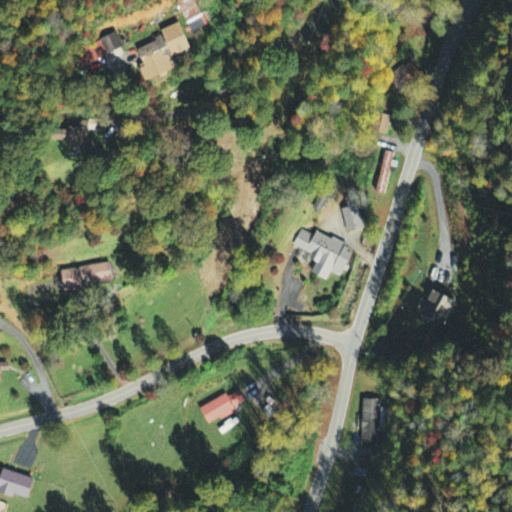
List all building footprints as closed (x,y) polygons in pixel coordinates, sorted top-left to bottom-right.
[(162,32),(165,39),(139,50),(146,67),(141,68),(148,85),(177,72),(172,61),(193,52),(181,24),(162,32)] [(110,56),(125,49),(118,33),(102,41),(110,56)] [(88,145),(88,122),(80,122),(80,131),(58,131),(58,145),(88,145)] [(365,231),(357,200),(348,203),(349,209),(342,211),(348,235),(365,231)] [(293,249),(319,260),(313,275),(329,281),(331,274),(344,279),(356,250),(316,234),(315,237),(300,231),(293,249)] [(62,273),(66,294),(115,284),(111,263),(62,273)] [(444,328),(457,304),(434,292),(428,303),(424,301),(417,313),(444,328)] [(209,426),(247,405),(240,392),(229,398),(227,395),(200,410),(209,426)] [(378,445),(379,401),(362,401),(361,445),(378,445)] [(0,494),(31,502),(36,480),(4,472),(1,485),(0,487),(0,494)]
